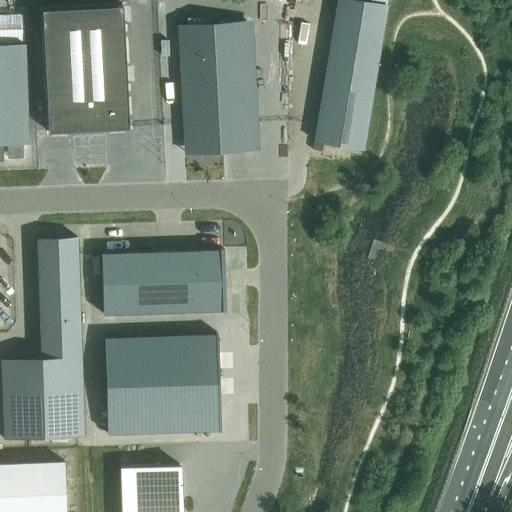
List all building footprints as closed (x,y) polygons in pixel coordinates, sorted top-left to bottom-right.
[(359,0),(336,0),(314,141),(364,149),(387,5),(359,0)] [(41,8),(48,131),(128,127),(122,4),(41,8)] [(246,22),(178,24),(185,152),(253,149),(246,22)] [(25,43),(0,43),(0,143),(28,143),(25,43)] [(84,433),(77,234),(37,236),(41,355),(1,356),(4,436),(84,433)] [(223,310),(221,250),(101,254),(103,314),(223,310)] [(216,334),(104,338),(107,434),(219,430),(216,334)] [(0,511),(66,511),(64,460),(0,462),(0,511)] [(121,511),(181,511),(180,464),(120,466),(121,511)]
